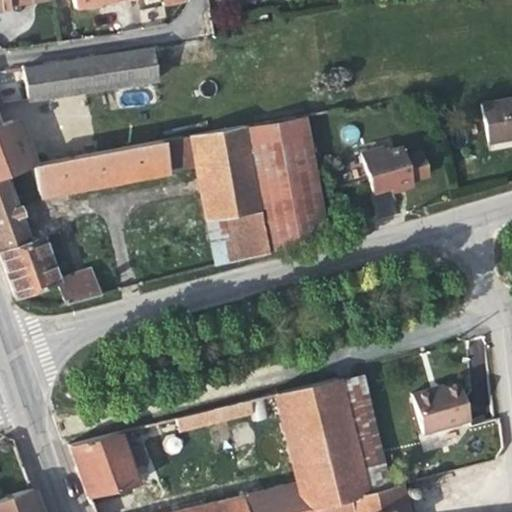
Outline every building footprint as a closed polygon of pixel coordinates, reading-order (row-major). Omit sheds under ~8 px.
[(0,0),(0,8),(8,7),(7,0),(0,0)] [(155,79),(149,47),(20,68),(25,96),(29,99),(155,79)] [(511,135),(511,98),(479,104),(486,140),(511,135)] [(324,236),(302,116),(242,125),(265,252),(324,236)] [(33,164),(18,123),(11,120),(0,123),(0,176),(4,175),(33,164)] [(265,252),(242,125),(189,135),(33,164),(39,196),(194,167),(215,265),(265,252)] [(425,175),(419,152),(401,157),(398,147),(380,152),(379,147),(359,153),(370,192),(389,186),(390,191),(409,186),(407,180),(425,175)] [(28,241),(4,175),(0,176),(0,259),(13,296),(55,281),(63,304),(98,294),(88,267),(55,278),(40,237),(28,241)] [(387,486),(358,371),(335,378),(363,492),(387,486)] [(284,511),(363,492),(335,378),(273,393),(294,482),(171,511),(284,511)] [(468,420),(457,383),(441,388),(431,390),(430,388),(410,394),(420,433),(468,420)] [(250,411),(247,399),(174,417),(176,426),(206,418),(207,422),(250,411)] [(176,430),(207,422),(206,418),(176,426),(176,430)] [(129,468),(145,462),(138,443),(122,449),(116,431),(68,444),(86,497),(134,484),(129,468)] [(363,492),(284,511),(403,511),(397,484),(387,486),(363,492)] [(0,511),(37,511),(30,487),(0,497),(0,511)]
